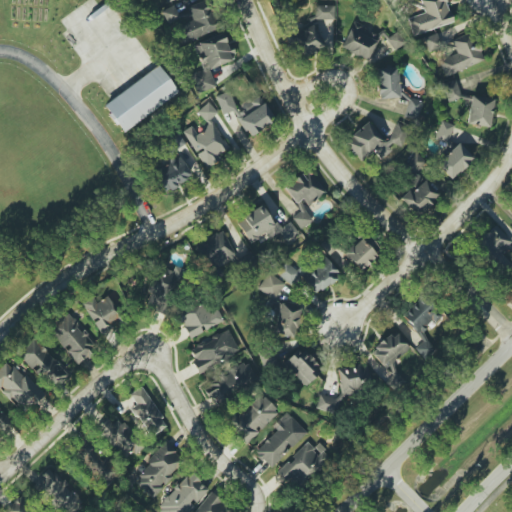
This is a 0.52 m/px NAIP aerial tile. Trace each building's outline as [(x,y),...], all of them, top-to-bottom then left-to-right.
[(192,20),(174,28),(180,43),(219,28),(207,0),(206,0),(187,7),(192,20)] [(453,24),(445,0),(420,0),(425,13),(407,18),(412,35),(453,24)] [(183,2),(162,13),(169,26),(190,14),(183,2)] [(333,6),(314,6),(314,17),(308,17),(308,21),(334,21),(333,6)] [(363,26),(354,21),(339,47),(366,61),(376,41),(359,32),(363,26)] [(293,34),(301,56),(323,48),(315,26),(293,34)] [(208,68),(235,60),(231,50),(229,51),(223,34),(194,44),(202,70),(190,74),(196,93),(215,87),(208,68)] [(484,61),(477,43),(470,45),(466,36),(440,46),(445,60),(439,62),(444,76),(484,61)] [(177,94),(159,66),(102,104),(121,132),(177,94)] [(376,69),(377,99),(398,98),(397,68),(376,69)] [(441,84),(448,105),(462,100),(455,79),(441,84)] [(258,94),(236,107),(226,91),(214,98),(224,115),(232,110),(248,137),(274,121),(258,94)] [(398,98),(407,101),(403,117),(417,120),(422,100),(400,94),(398,98)] [(492,98),(469,96),(467,125),(490,127),(492,98)] [(206,122),(218,111),(209,101),(196,112),(206,122)] [(203,169),(216,162),(213,157),(227,150),(212,122),(194,132),(191,126),(183,131),(203,169)] [(384,144),(369,123),(345,139),(359,161),(384,144)] [(409,129),(396,123),(388,141),(401,147),(409,129)] [(166,135),(173,150),(184,145),(177,130),(166,135)] [(450,179),(472,159),(458,143),(436,164),(450,179)] [(398,198),(414,216),(438,196),(416,171),(424,164),(415,153),(401,166),(412,178),(405,184),(409,189),(398,198)] [(164,192),(191,177),(179,156),(152,171),(164,192)] [(282,187),(300,211),(291,218),(300,229),(312,220),(303,208),(325,192),(307,169),(282,187)] [(236,221),(251,247),(276,232),(283,245),(298,236),(290,222),(277,230),(263,205),(236,221)] [(499,253),(511,242),(495,225),(474,245),(498,270),(508,261),(499,253)] [(221,275),(217,266),(235,258),(223,231),(196,243),(212,279),(221,275)] [(343,255),(360,271),(381,249),(365,234),(343,255)] [(314,295),(339,277),(326,258),(300,276),(314,295)] [(274,271),(290,285),(300,275),(284,260),(274,271)] [(169,308),(179,270),(161,266),(158,277),(152,275),(145,302),(169,308)] [(284,282),(266,272),(257,290),(274,299),(273,301),(274,302),(284,282)] [(92,296),(81,303),(99,333),(124,317),(109,294),(96,303),(92,296)] [(416,332),(437,314),(421,296),(400,315),(416,332)] [(189,338),(223,321),(217,309),(207,313),(202,302),(172,316),(177,326),(181,324),(189,338)] [(291,338),(301,308),(282,302),(271,332),(291,338)] [(97,345),(65,311),(46,330),(77,363),(97,345)] [(239,352),(227,329),(187,350),(199,373),(239,352)] [(409,350),(397,332),(370,350),(382,368),(409,350)] [(17,353),(53,388),(68,373),(32,338),(17,353)] [(305,386),(321,371),(299,347),(283,362),(305,386)] [(42,395),(8,360),(0,367),(0,388),(23,413),(42,395)] [(246,362),(202,386),(213,406),(257,382),(246,362)] [(341,395),(365,390),(360,365),(336,370),(341,395)] [(131,408),(150,437),(167,426),(141,386),(129,394),(136,405),(131,408)] [(245,443),(277,413),(259,393),(227,424),(245,443)] [(315,409),(335,413),(338,399),(318,395),(315,409)] [(0,431),(2,433),(12,426),(0,409),(0,431)] [(276,431),(254,451),(270,468),(306,433),(286,412),(271,426),(276,431)] [(124,458),(132,451),(135,455),(144,447),(118,418),(112,424),(106,418),(96,427),(124,458)] [(105,457),(102,460),(85,439),(71,450),(101,488),(119,474),(105,457)] [(273,475),(285,487),(290,483),(296,490),(327,461),(308,441),(273,475)] [(151,498),(184,462),(165,445),(132,480),(151,498)] [(34,486),(50,498),(48,501),(61,511),(70,511),(82,498),(46,470),(34,486)] [(187,511),(209,491),(191,472),(156,507),(161,511),(187,511)] [(193,511),(228,511),(231,509),(208,492),(193,511)] [(12,511),(24,511),(24,498),(12,498),(12,511)]
